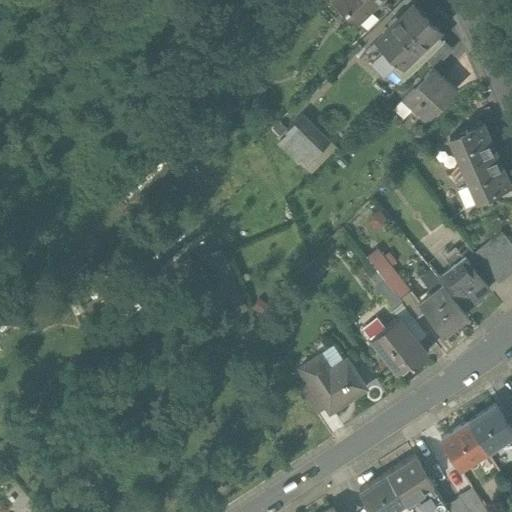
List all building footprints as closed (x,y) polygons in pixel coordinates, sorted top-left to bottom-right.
[(335,0),(333,3),(357,27),(383,0),(335,0)] [(418,2),(416,0),(402,0),(391,12),(396,17),(405,9),(408,12),(415,5),(418,2)] [(415,5),(408,12),(405,9),(396,17),(399,20),(378,41),(386,48),(373,61),(385,72),(398,59),(405,66),(437,35),(441,31),(415,5)] [(437,35),(405,66),(413,74),(425,62),(443,44),(444,42),(437,35)] [(443,44),(425,62),(434,72),(452,53),(443,44)] [(402,103),(427,126),(454,97),(430,74),(402,103)] [(330,142),(304,116),(288,132),(314,158),(330,142)] [(478,129),(469,132),(469,131),(451,138),(465,172),(497,158),(490,141),(491,141),(484,124),(478,127),(478,129)] [(497,158),(465,172),(471,187),(461,191),(468,208),(511,191),(504,173),(503,174),(497,158)] [(511,247),(502,234),(474,255),(495,283),(511,270),(511,247)] [(207,260),(221,315),(240,310),(226,255),(207,260)] [(465,259),(438,279),(443,286),(459,306),(471,297),(475,301),(488,290),(465,259)] [(443,286),(420,304),(441,334),(457,322),(456,319),(465,312),(459,306),(443,286)] [(426,354),(396,316),(369,339),(395,372),(409,361),(412,365),(426,354)] [(346,358),(325,372),(315,357),(299,368),(309,383),(325,407),(328,412),(365,387),(346,358)] [(325,407),(309,383),(299,390),(314,414),(325,407)] [(487,451),(511,434),(511,428),(496,402),(467,420),(487,451)] [(460,467),(487,451),(467,420),(441,437),(460,467)] [(443,511),(448,509),(450,507),(448,503),(415,454),(386,473),(407,506),(411,511),(443,511)] [(398,511),(407,506),(386,473),(359,491),(372,511),(387,511),(393,508),(395,511),(398,511)] [(468,511),(459,496),(448,503),(450,507),(448,509),(449,511),(468,511)]
